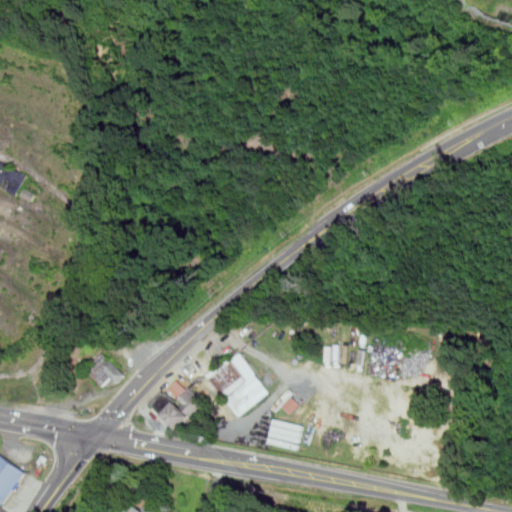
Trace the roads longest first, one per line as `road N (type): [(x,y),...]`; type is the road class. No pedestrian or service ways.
road 1 (tertiary): [(217,316),(361,204),(466,145)]
road 2 (tertiary): [(280,470),(509,511)]
road 3 (tertiary): [(95,434),(280,470)]
road 4 (tertiary): [(95,434),(196,334)]
